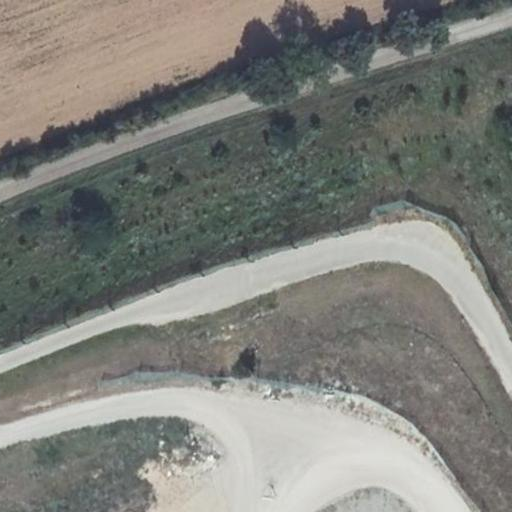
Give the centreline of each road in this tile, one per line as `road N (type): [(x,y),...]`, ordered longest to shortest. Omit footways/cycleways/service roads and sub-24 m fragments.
road 1 (unclassified): [(0,192),(511,19)]
road 2 (track): [(463,511),(418,449),(180,398),(0,434)]
